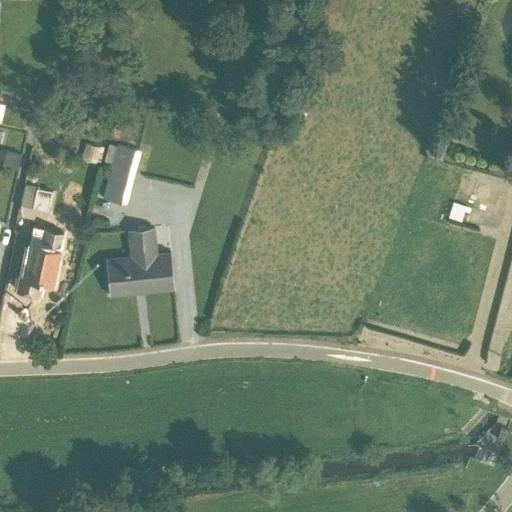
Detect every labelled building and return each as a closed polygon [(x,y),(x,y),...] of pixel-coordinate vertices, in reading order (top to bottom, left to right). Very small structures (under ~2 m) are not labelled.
[(145,153),(116,145),(115,147),(108,145),(104,162),(111,164),(102,198),(125,204),(133,174),(139,176),(145,153)] [(19,154),(5,151),(2,167),(16,170),(19,154)] [(36,186),(25,184),(20,205),(46,211),(51,192),(35,188),(36,186)] [(59,250),(64,223),(47,219),(44,229),(32,227),(28,243),(27,243),(20,277),(52,284),(60,251),(59,250)] [(110,295),(172,288),(172,289),(173,289),(169,252),(156,253),(154,228),(127,231),(128,256),(105,259),(109,296),(110,296),(110,295)]
